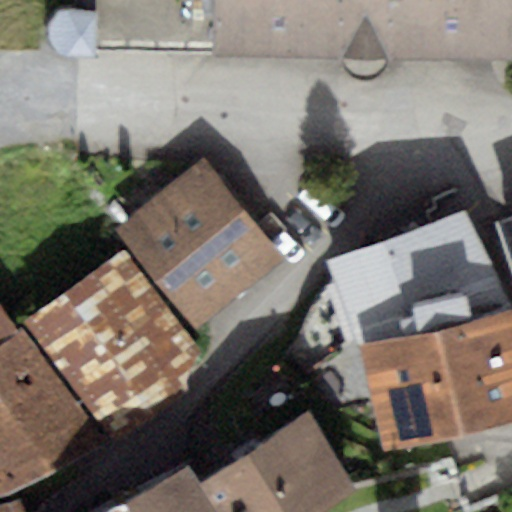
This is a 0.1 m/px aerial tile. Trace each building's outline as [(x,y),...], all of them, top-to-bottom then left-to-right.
[(211,38),(211,0),(95,0),(95,10),(63,9),(54,13),(49,21),(47,29),(48,40),(54,49),(63,54),(97,55),(97,35),(211,38)] [(511,0),(211,0),(211,38),(211,55),(339,56),(341,65),(347,73),(354,79),(364,81),(375,79),(382,74),(387,66),(387,57),(511,58),(511,0)] [(204,160),(116,227),(194,329),(282,262),(204,160)] [(511,210),(501,215),(511,247),(511,210)] [(464,211),(332,259),(351,343),(509,305),(498,271),(464,211)] [(124,246),(25,321),(116,442),(216,368),(124,246)] [(0,494),(107,441),(21,328),(17,332),(0,307),(0,494)] [(511,309),(362,345),(383,453),(511,426),(511,309)] [(308,411),(199,483),(215,511),(322,511),(356,492),(308,411)] [(189,466),(126,502),(131,511),(215,511),(199,483),(189,466)] [(131,511),(126,502),(103,511),(131,511)] [(18,511),(14,503),(0,506),(0,511),(18,511)]
